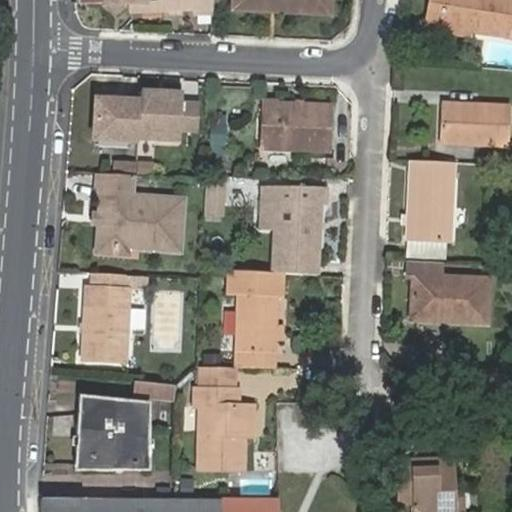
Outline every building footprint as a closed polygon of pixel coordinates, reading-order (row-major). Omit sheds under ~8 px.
[(194,15),(212,14),(212,0),(114,0),(117,3),(123,3),(154,2),(155,11),(194,9),(194,15)] [(233,0),(233,9),(264,11),(263,5),(316,7),(316,0),(233,0)] [(328,14),(328,0),(316,0),(316,7),(263,5),(264,11),(328,14)] [(439,25),(442,0),(429,0),(424,31),(468,38),(470,30),(439,25)] [(511,0),(442,0),(439,25),(470,30),(508,36),(511,6),(511,0)] [(154,2),(123,3),(123,12),(155,11),(154,2)] [(155,124),(157,97),(91,95),(89,139),(154,142),(155,124)] [(170,98),(157,97),(155,124),(169,125),(170,98)] [(264,102),(262,149),(325,152),(328,106),(264,102)] [(441,103),(439,137),(471,138),(470,145),(506,147),(508,107),(441,103)] [(207,133),(208,159),(226,159),(225,133),(207,133)] [(471,138),(439,137),(438,144),(470,145),(471,138)] [(453,163),(407,161),(404,241),(449,243),(453,163)] [(192,166),(191,179),(205,179),(206,166),(192,166)] [(132,175),(95,173),(93,198),(98,199),(95,252),(127,254),(128,248),(128,241),(180,245),(182,199),(131,195),(132,175)] [(219,220),(222,182),(205,181),(202,219),(219,220)] [(273,203),(270,259),(318,261),(319,205),(324,205),(326,189),(267,187),(265,203),(273,203)] [(179,252),(180,245),(128,241),(128,248),(179,252)] [(439,262),(406,261),(406,276),(411,277),(409,319),(474,322),(477,280),(438,278),(439,262)] [(124,275),(92,273),(91,288),(85,288),(81,361),(123,363),(128,290),(123,289),(124,275)] [(234,368),(273,369),(275,296),(235,295),(234,368)] [(129,309),(127,330),(142,330),(143,310),(129,309)] [(234,391),(234,368),(198,367),(197,388),(192,388),(191,408),(196,408),(194,472),(243,473),(244,439),(237,439),(238,405),(238,391),(234,391)] [(484,402),(511,400),(511,391),(511,372),(483,372),(484,402)] [(131,401),(171,403),(172,385),(132,383),(131,401)] [(77,398),(76,471),(145,473),(147,404),(77,398)] [(253,405),(238,405),(237,439),(244,439),(252,439),(253,405)] [(455,511),(454,460),(394,461),(396,504),(411,504),(411,511),(455,511)] [(40,511),(275,511),(276,503),(40,500),(40,511)]
